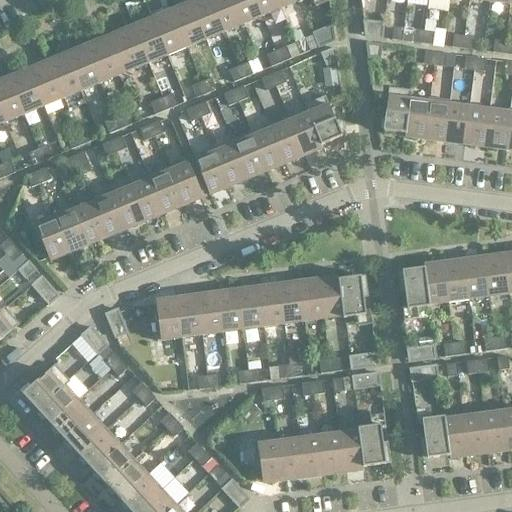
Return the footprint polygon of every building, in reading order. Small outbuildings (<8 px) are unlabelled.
[(225,32),(211,0),(204,0),(191,5),(206,40),(225,32)] [(243,24),(233,0),(211,0),(225,32),(243,24)] [(262,17),(255,0),(233,0),(243,24),(262,17)] [(281,9),(277,0),(255,0),(262,17),(281,9)] [(301,3),(299,0),(277,0),(281,9),(299,2),(299,3),(301,3)] [(206,40),(191,5),(172,13),(187,48),(206,40)] [(187,48),(172,13),(153,21),(167,56),(187,48)] [(167,56),(153,21),(134,29),(149,64),(167,56)] [(384,25),(364,22),(365,28),(375,30),(383,31),(384,25)] [(333,33),(332,27),(313,34),(316,40),(323,37),(333,33)] [(393,27),(392,40),(402,41),(404,29),(393,27)] [(375,30),(365,28),(366,37),(374,38),(375,30)] [(149,64),(134,29),(115,37),(123,54),(111,59),(119,76),(120,76),(118,72),(127,68),(128,72),(149,64)] [(383,31),(375,30),(374,38),(382,39),(383,31)] [(414,30),(412,43),(422,44),(424,31),(414,30)] [(435,32),(424,31),(422,44),(433,45),(435,32)] [(334,41),(333,33),(323,37),(326,44),(334,41)] [(454,35),(452,48),(463,49),(465,36),(454,35)] [(475,38),(465,36),(463,49),(473,50),(475,38)] [(123,54),(115,37),(114,37),(115,39),(106,43),(106,41),(86,49),(100,84),(119,76),(111,59),(123,54)] [(326,44),(323,37),(316,40),(319,47),(326,44)] [(295,43),(300,55),(310,51),(305,39),(295,43)] [(495,40),(493,53),(504,54),(505,42),(495,40)] [(381,46),(367,44),(369,57),(379,59),(381,46)] [(286,47),(276,51),(281,63),(291,59),(286,47)] [(100,84),(86,49),(67,57),(81,92),(100,84)] [(337,62),(335,49),(322,54),(327,66),(337,62)] [(281,63),(276,51),(267,55),(271,67),(281,63)] [(435,53),(425,52),(423,64),(434,66),(435,53)] [(446,54),(435,53),(434,66),(444,67),(446,54)] [(81,92),(67,57),(48,65),(62,100),(81,92)] [(476,58),(465,57),(464,70),(474,71),(476,58)] [(486,60),(476,58),(474,71),(485,72),(486,60)] [(248,62),(239,66),(244,78),(253,74),(248,62)] [(62,100),(48,65),(28,73),(43,107),(62,100)] [(244,78),(239,66),(229,70),(234,82),(244,78)] [(286,83),(281,71),(271,75),(276,87),(286,83)] [(43,107),(28,73),(10,81),(24,115),(43,107)] [(276,87),(271,75),(261,79),(266,91),(276,87)] [(210,78),(201,82),(206,94),(215,90),(210,78)] [(24,115),(10,81),(0,84),(0,111),(5,123),(24,115)] [(206,94),(201,82),(191,86),(196,98),(206,94)] [(248,98),(243,87),(234,91),(238,102),(248,98)] [(383,132),(404,134),(410,90),(389,88),(383,132)] [(411,91),(410,90),(404,134),(425,137),(429,102),(410,99),(411,91)] [(238,102),(234,91),(224,95),(229,106),(238,102)] [(172,94),(163,98),(168,110),(177,106),(172,94)] [(325,96),(306,104),(322,145),(342,137),(325,96)] [(168,110),(163,98),(150,103),(155,115),(168,110)] [(430,98),(429,102),(425,137),(445,139),(449,104),(450,101),(430,98)] [(211,114),(206,102),(196,106),(201,118),(211,114)] [(322,145),(306,104),(304,105),(306,110),(289,117),(304,153),(322,145)] [(470,107),(449,104),(445,139),(465,142),(470,107)] [(201,118),(196,106),(186,110),(191,122),(201,118)] [(490,110),(470,107),(465,142),(485,145),(490,110)] [(509,112),(490,110),(485,145),(506,147),(510,109),(509,108),(509,112)] [(127,113),(114,118),(119,130),(132,125),(127,113)] [(304,153),(289,117),(270,125),(285,161),(304,153)] [(119,130),(114,118),(104,122),(109,134),(119,130)] [(159,121),(149,125),(154,137),(164,133),(159,121)] [(154,137),(149,125),(140,129),(145,141),(154,137)] [(285,161),(270,125),(269,125),(270,129),(254,135),(252,132),(251,133),(266,169),(285,161)] [(86,130),(76,134),(81,146),(91,142),(86,130)] [(266,169),(251,133),(232,140),(247,176),(266,169)] [(81,146),(76,134),(66,138),(71,150),(81,146)] [(127,149),(122,137),(112,141),(117,153),(127,149)] [(247,176),(232,140),(213,148),(228,184),(247,176)] [(117,153),(112,141),(102,145),(107,157),(117,153)] [(48,145),(38,149),(43,161),(53,157),(48,145)] [(228,184),(213,148),(193,156),(208,192),(228,184)] [(43,161),(38,149),(28,153),(33,165),(43,161)] [(89,164),(84,153),(74,157),(79,168),(89,164)] [(79,168),(74,157),(64,161),(69,172),(79,168)] [(202,195),(187,159),(167,167),(182,203),(202,195)] [(10,161),(0,165),(5,177),(15,173),(10,161)] [(182,203),(167,167),(148,175),(163,211),(182,203)] [(51,180),(46,168),(36,172),(41,184),(51,180)] [(41,184),(36,172),(27,176),(32,188),(41,184)] [(163,211),(148,175),(147,176),(148,179),(131,186),(144,219),(163,211)] [(144,219),(131,186),(112,194),(125,227),(144,219)] [(125,227),(112,194),(93,202),(106,235),(125,227)] [(106,235),(93,202),(75,209),(74,206),(73,206),(88,242),(106,235)] [(88,242),(73,206),(54,214),(69,250),(88,242)] [(69,250),(54,214),(53,215),(54,218),(32,227),(39,243),(42,242),(49,258),(69,250)] [(15,247),(8,239),(0,245),(0,248),(6,255),(15,247)] [(22,255),(15,247),(6,255),(12,263),(22,255)] [(509,295),(504,258),(484,261),(489,298),(509,295)] [(489,298),(484,261),(464,263),(469,300),(489,298)] [(35,270),(28,262),(19,271),(25,279),(35,270)] [(469,300),(464,263),(443,266),(448,303),(469,300)] [(448,303),(443,266),(423,269),(428,307),(430,307),(429,306),(448,303)] [(428,307),(423,269),(397,272),(400,293),(405,293),(407,310),(428,307)] [(365,276),(361,277),(339,280),(345,319),(366,316),(363,298),(368,298),(365,276)] [(58,296),(42,278),(32,286),(49,305),(58,296)] [(345,319),(339,280),(319,282),(324,320),(343,317),(343,319),(345,319)] [(324,320),(319,282),(299,285),(304,322),(324,320)] [(304,322),(299,285),(279,288),(284,325),(304,322)] [(284,325),(279,288),(259,291),(263,328),(284,325)] [(263,328),(259,291),(238,293),(243,330),(263,328)] [(243,330),(238,293),(218,296),(222,333),(243,330)] [(222,333),(218,296),(197,299),(202,336),(222,333)] [(202,336),(197,299),(177,301),(182,338),(202,336)] [(182,338),(177,301),(156,304),(158,323),(155,323),(157,342),(182,338)] [(0,340),(19,325),(5,308),(0,312),(0,340)] [(118,310),(106,315),(115,338),(127,333),(118,310)] [(107,346),(91,328),(81,336),(97,354),(107,346)] [(418,339),(419,347),(432,345),(431,337),(418,339)] [(505,337),(494,338),(496,351),(506,349),(505,337)] [(496,351),(494,338),(484,339),(485,352),(496,351)] [(464,342),(454,343),(455,356),(466,355),(464,342)] [(455,356),(454,343),(443,345),(445,357),(455,356)] [(433,346),(425,347),(426,360),(435,359),(433,346)] [(426,360),(425,347),(416,348),(418,361),(426,360)] [(418,361),(416,348),(407,350),(409,362),(418,361)] [(121,361),(114,353),(104,362),(111,369),(121,361)] [(377,366),(376,354),(367,355),(369,368),(377,366)] [(369,368),(367,355),(358,356),(360,369),(369,368)] [(360,369),(358,356),(350,357),(351,370),(360,369)] [(509,369),(507,357),(497,358),(498,371),(509,369)] [(340,359),(330,360),(331,373),(342,371),(340,359)] [(489,372),(487,359),(477,361),(478,373),(489,372)] [(331,373),(330,360),(319,361),(321,374),(331,373)] [(128,368),(121,361),(111,369),(119,377),(128,368)] [(478,373),(477,361),(466,362),(468,375),(478,373)] [(300,364),(289,365),(291,378),(301,377),(300,364)] [(458,376),(456,364),(446,365),(448,378),(458,376)] [(22,395),(37,411),(69,381),(55,365),(22,395)] [(291,378),(289,365),(279,367),(280,379),(291,378)] [(438,379),(436,366),(428,367),(429,380),(438,379)] [(429,380),(428,367),(419,368),(421,381),(429,380)] [(421,381),(419,368),(410,370),(412,382),(421,381)] [(259,369),(248,371),(250,383),(261,382),(259,369)] [(250,383),(248,371),(238,372),(240,385),(250,383)] [(380,386),(378,374),(370,375),(371,388),(380,386)] [(218,375),(208,376),(209,389),(220,387),(218,375)] [(371,388),(370,375),(361,376),(363,389),(371,388)] [(209,389),(208,376),(197,378),(199,390),(209,389)] [(363,389),(361,376),(352,377),(354,390),(363,389)] [(344,391),(343,378),(332,380),(334,393),(344,391)] [(70,382),(69,381),(37,411),(51,426),(79,399),(66,385),(70,382)] [(324,394),(322,381),(312,383),(314,395),(324,394)] [(148,391),(141,383),(132,392),(139,399),(148,391)] [(314,395),(312,383),(301,384),(303,397),(314,395)] [(284,399),(282,387),(272,388),(273,401),(284,399)] [(273,401),(272,388),(261,389),(263,402),(273,401)] [(156,398),(148,391),(139,399),(146,407),(156,398)] [(93,414),(79,399),(51,426),(64,440),(93,414)] [(509,448),(504,411),(484,414),(489,451),(509,448)] [(176,421),(169,413),(160,422),(167,430),(176,421)] [(107,429),(93,414),(64,440),(78,455),(107,429)] [(489,451),(484,414),(463,416),(468,453),(489,451)] [(468,453),(463,416),(445,419),(444,417),(443,417),(448,456),(468,453)] [(448,456),(443,417),(422,420),(424,438),(420,438),(422,460),(448,456)] [(184,429),(176,421),(167,430),(174,437),(184,429)] [(380,426),(359,429),(364,467),(390,464),(387,443),(383,443),(380,426)] [(121,444),(107,429),(78,455),(92,470),(121,444)] [(364,467),(359,429),(358,429),(358,430),(339,433),(344,470),(364,467)] [(344,470),(339,433),(319,436),(324,473),(344,470)] [(324,473),(319,436),(299,438),(304,475),(324,473)] [(304,475),(299,438),(279,441),(284,478),(304,475)] [(284,478),(279,441),(254,444),(256,463),(260,462),(262,481),(284,478)] [(204,451),(197,443),(188,452),(195,460),(204,451)] [(135,459),(121,444),(92,470),(106,486),(135,459)] [(211,459),(204,451),(195,460),(202,467),(211,459)] [(149,474),(135,459),(106,486),(120,501),(149,474)] [(225,474),(218,466),(209,475),(216,482),(225,474)] [(138,511),(163,489),(149,474),(120,501),(130,511),(138,511)] [(249,499),(232,481),(222,490),(240,508),(249,499)] [(168,511),(176,504),(163,489),(138,511),(168,511)]
